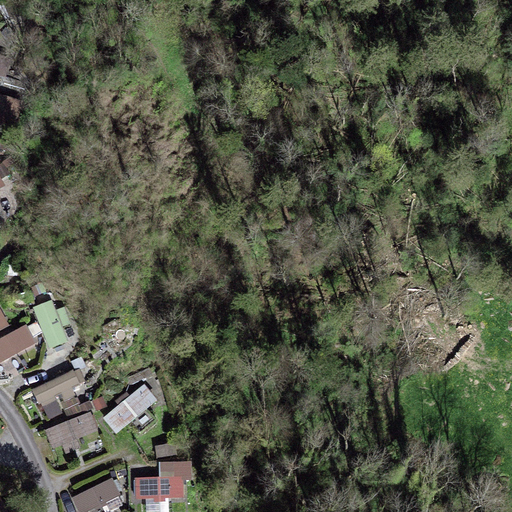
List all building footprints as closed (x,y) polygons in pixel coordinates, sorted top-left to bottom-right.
[(37,304),(47,347),(66,343),(56,299),(37,304)] [(0,302),(0,332),(13,323),(0,302)] [(0,366),(38,343),(26,323),(0,338),(0,366)] [(80,369),(33,389),(49,425),(84,410),(74,389),(86,383),(80,369)] [(116,433),(160,402),(147,384),(103,415),(116,433)] [(93,413),(46,429),(54,451),(101,435),(93,413)] [(160,477),(135,478),(135,501),(186,499),(185,461),(159,462),(160,477)] [(78,511),(88,511),(122,495),(113,478),(72,499),(78,511)]
